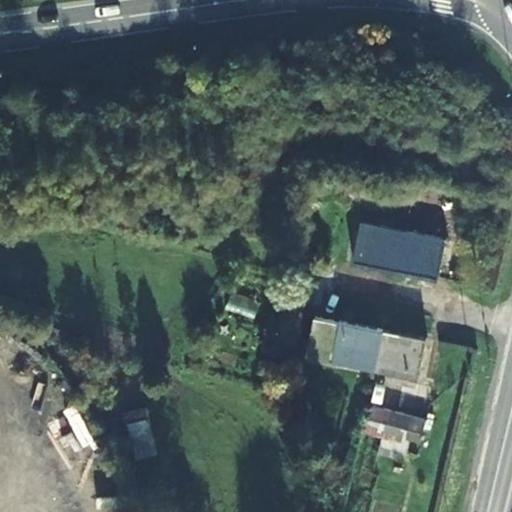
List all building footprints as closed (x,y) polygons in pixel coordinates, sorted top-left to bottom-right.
[(354,261),(398,271),(407,227),(364,217),(354,261)] [(442,281),(450,237),(407,227),(398,271),(442,281)] [(273,352),(303,359),(310,329),(300,326),(304,311),(284,306),(273,352)] [(316,309),(305,351),(378,367),(386,327),(316,309)] [(378,367),(421,376),(429,337),(386,327),(378,367)] [(389,422),(393,408),(371,402),(367,416),(389,422)] [(137,459),(159,453),(150,416),(127,422),(137,459)] [(384,471),(376,498),(380,499),(376,511),(401,511),(411,478),(384,471)]
